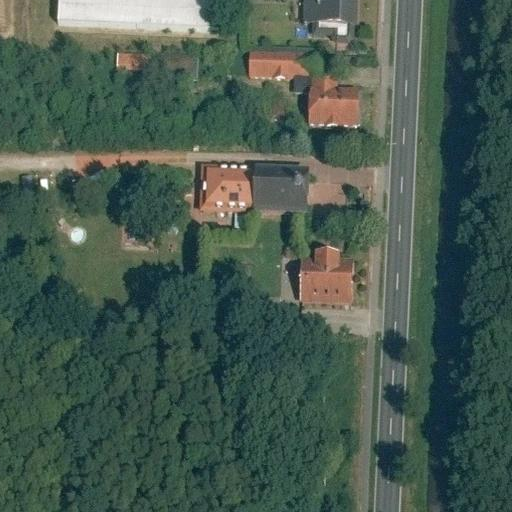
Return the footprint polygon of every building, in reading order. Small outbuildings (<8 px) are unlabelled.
[(219,0),(61,0),(60,29),(218,36),(219,0)] [(355,29),(355,0),(305,0),(305,28),(317,28),(317,43),(351,44),(351,29),(355,29)] [(158,72),(158,56),(119,55),(119,72),(158,72)] [(314,57),(251,56),(251,77),(313,79),(314,57)] [(162,79),(199,77),(198,57),(161,59),(162,79)] [(317,95),(312,94),(310,129),(358,131),(360,97),(336,96),(337,79),(318,78),(317,95)] [(307,177),(207,173),(205,214),(305,219),(307,177)] [(318,267),(306,267),(305,304),(352,306),(353,268),(343,268),(343,262),(319,261),(318,267)]
